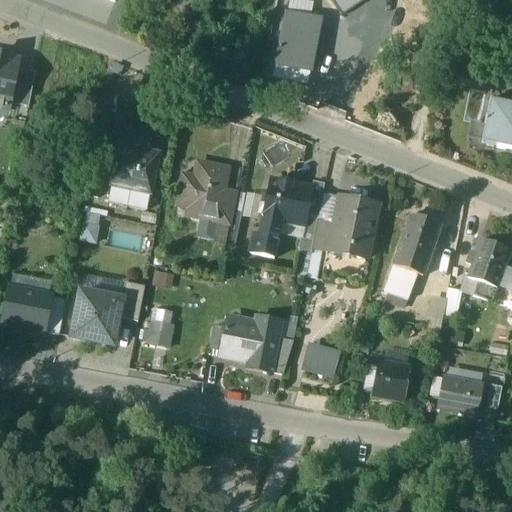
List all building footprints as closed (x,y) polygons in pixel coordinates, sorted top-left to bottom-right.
[(310,9),(311,0),(280,0),(280,4),(310,9)] [(364,2),(362,0),(328,0),(341,18),(364,2)] [(502,12),(489,20),(495,28),(500,25),(498,22),(505,17),(502,12)] [(274,70),(312,78),(322,24),(285,17),(274,70)] [(511,27),(505,17),(498,22),(500,25),(495,28),(505,44),(511,39),(511,27)] [(0,111),(8,113),(9,106),(16,71),(17,63),(7,61),(7,58),(0,56),(0,111)] [(114,66),(111,74),(119,78),(123,69),(114,66)] [(35,75),(16,71),(9,106),(28,110),(35,75)] [(511,105),(489,101),(486,118),(485,118),(483,127),(484,128),(480,145),(511,151),(511,105)] [(158,158),(119,149),(110,190),(150,198),(158,158)] [(104,166),(93,164),(86,198),(97,200),(104,166)] [(228,171),(206,166),(203,181),(181,177),(174,210),(201,215),(200,223),(216,226),(228,228),(233,205),(222,202),(228,171)] [(311,194),(304,230),(302,230),(298,249),(311,252),(316,227),(324,186),(312,184),(310,194),(311,194)] [(310,194),(270,186),(262,221),(261,220),(258,239),(252,238),(248,256),(273,261),(281,226),(302,230),(304,230),(311,194),(310,194)] [(150,198),(110,190),(107,205),(147,213),(150,198)] [(376,209),(340,202),(334,231),(330,231),(325,256),(327,256),(327,255),(348,259),(350,252),(366,256),(376,209)] [(411,218),(393,270),(417,278),(421,279),(439,228),(411,218)] [(200,223),(196,240),(213,243),(216,226),(200,223)] [(330,231),(316,227),(311,252),(311,253),(325,256),(330,231)] [(97,231),(83,228),(80,243),(94,246),(97,231)] [(481,243),(475,258),(468,255),(464,266),(471,269),(467,282),(477,285),(472,299),(491,306),(509,253),(481,243)] [(417,278),(393,270),(383,296),(406,304),(417,278)] [(92,278),(89,290),(121,298),(124,286),(92,278)] [(144,289),(124,285),(121,303),(117,320),(137,325),(144,289)] [(43,335),(50,299),(9,291),(2,328),(43,335)] [(460,295),(447,292),(442,318),(455,321),(460,295)] [(121,303),(80,295),(71,340),(112,348),(117,320),(121,303)] [(66,302),(50,299),(43,335),(59,338),(66,302)] [(253,331),(225,325),(224,331),(220,355),(247,360),(245,371),(270,376),(277,341),(280,325),(255,320),(253,331)] [(151,324),(147,346),(162,349),(169,351),(174,328),(151,324)] [(224,331),(212,329),(208,352),(220,355),(224,331)] [(293,344),(277,341),(270,376),(282,378),(293,344)] [(340,355),(308,347),(301,373),(332,382),(340,355)] [(408,371),(377,366),(369,365),(365,387),(373,389),(371,400),(402,405),(408,371)] [(482,388),(442,381),(437,411),(476,419),(482,388)] [(485,409),(497,411),(501,388),(490,385),(485,409)] [(204,511),(244,511),(248,479),(207,474),(202,511),(204,511)]
